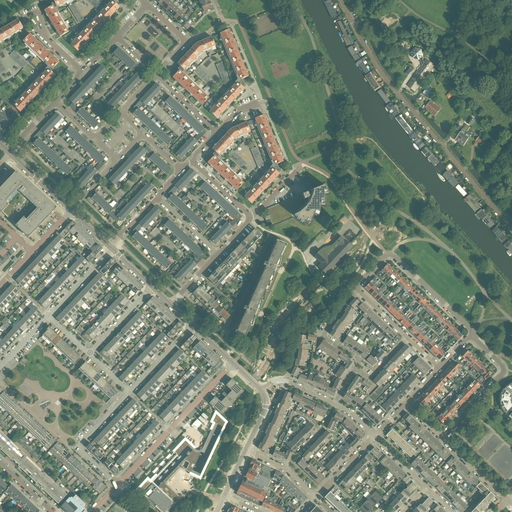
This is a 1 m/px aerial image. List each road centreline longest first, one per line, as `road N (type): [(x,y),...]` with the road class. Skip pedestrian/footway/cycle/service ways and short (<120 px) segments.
road 1 (unclassified): [(511,229),(381,72),(340,0)]
road 2 (residential): [(117,484),(233,362)]
road 3 (residential): [(442,436),(502,374),(471,335)]
road 4 (residential): [(117,484),(78,449),(130,393)]
road 5 (residential): [(471,335),(387,254)]
